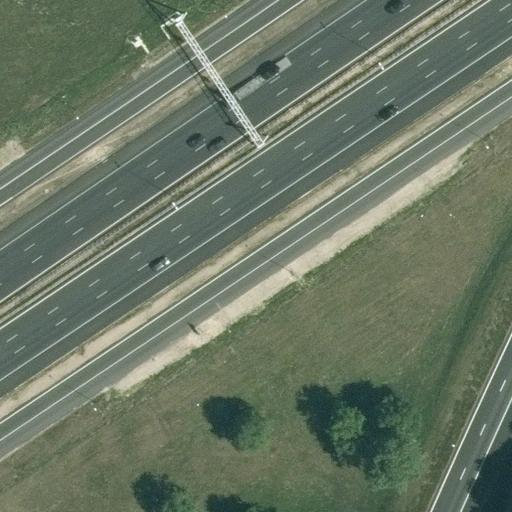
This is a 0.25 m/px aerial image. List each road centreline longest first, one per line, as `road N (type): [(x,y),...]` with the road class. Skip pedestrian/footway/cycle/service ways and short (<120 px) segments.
road 1 (motorway): [(0,354),(511,10)]
road 2 (motorway): [(0,431),(511,88)]
road 3 (motorway): [(405,0),(0,275)]
road 4 (motorway): [(292,0),(0,197)]
road 5 (motorway): [(444,511),(511,364)]
